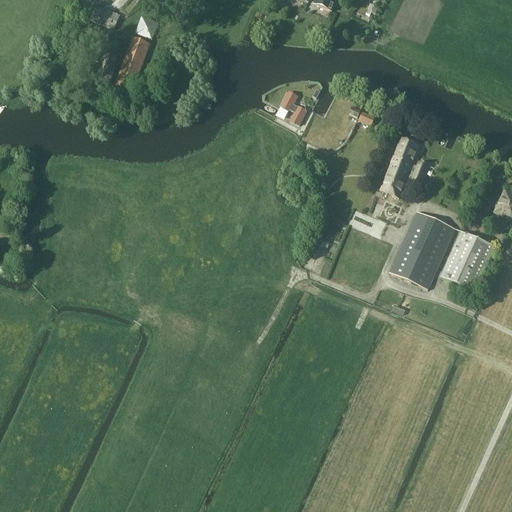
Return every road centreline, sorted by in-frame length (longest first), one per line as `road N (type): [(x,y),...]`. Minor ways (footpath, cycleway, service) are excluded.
road 1 (track): [(312,289),(511,369)]
road 2 (unclassified): [(460,511),(511,396)]
